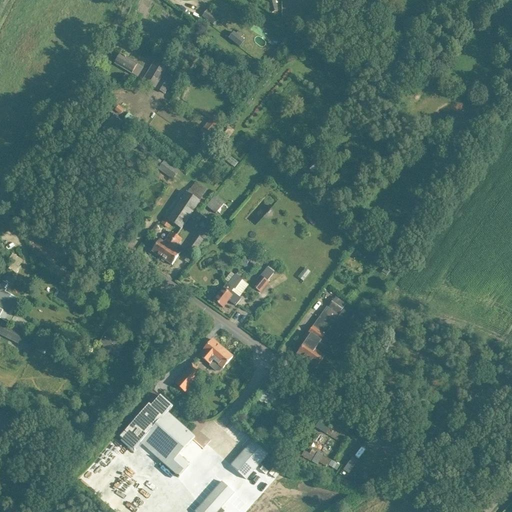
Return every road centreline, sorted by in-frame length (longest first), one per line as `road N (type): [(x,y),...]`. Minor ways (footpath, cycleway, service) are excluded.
road 1 (unclassified): [(278,356),(201,304),(0,198)]
road 2 (track): [(438,511),(416,445),(394,420),(278,356)]
road 3 (unclassified): [(0,186),(102,59),(130,0)]
